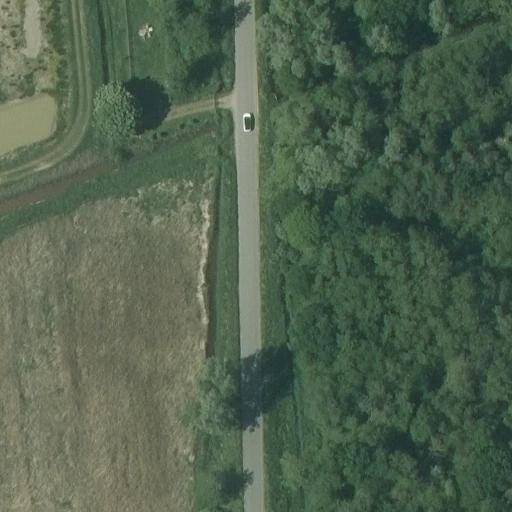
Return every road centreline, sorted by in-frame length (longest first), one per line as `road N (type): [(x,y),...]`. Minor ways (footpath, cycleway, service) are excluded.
road 1 (tertiary): [(255,511),(240,0)]
road 2 (track): [(0,225),(175,153),(244,148)]
road 3 (track): [(0,180),(85,148),(74,0)]
